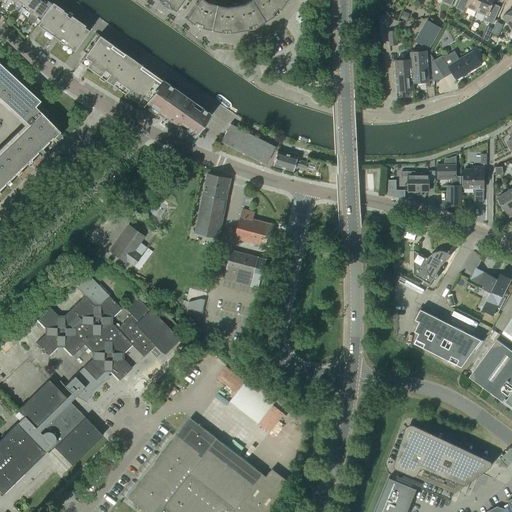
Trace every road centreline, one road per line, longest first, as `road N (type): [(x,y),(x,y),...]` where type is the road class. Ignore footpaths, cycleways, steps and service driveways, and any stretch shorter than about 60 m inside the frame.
road 1 (tertiary): [(352,379),(344,0)]
road 2 (unclassified): [(305,189),(282,349),(304,373),(352,379)]
road 3 (residential): [(305,189),(429,214),(511,246)]
road 4 (residential): [(60,0),(223,114)]
road 5 (residential): [(329,111),(260,79),(248,54),(252,36),(298,0)]
road 6 (residential): [(511,442),(455,399),(352,379)]
road 7 (residential): [(0,212),(104,106)]
road 8 (tertiary): [(321,511),(352,379)]
road 9 (unknown): [(471,229),(466,256),(440,293),(417,300),(409,336)]
road 10 (residential): [(329,111),(395,116),(454,99)]
road 11 (residential): [(0,34),(104,106)]
road 12 (residential): [(73,508),(85,504),(154,419)]
